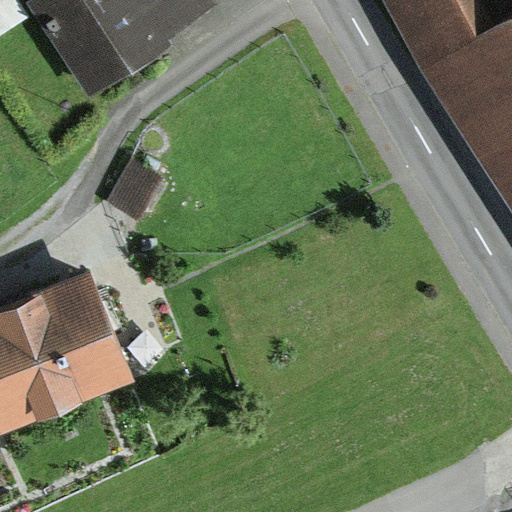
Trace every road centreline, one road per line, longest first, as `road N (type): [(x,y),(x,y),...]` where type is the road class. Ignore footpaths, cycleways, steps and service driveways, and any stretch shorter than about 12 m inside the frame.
road 1 (tertiary): [(345,0),(511,289)]
road 2 (residential): [(380,511),(511,453)]
